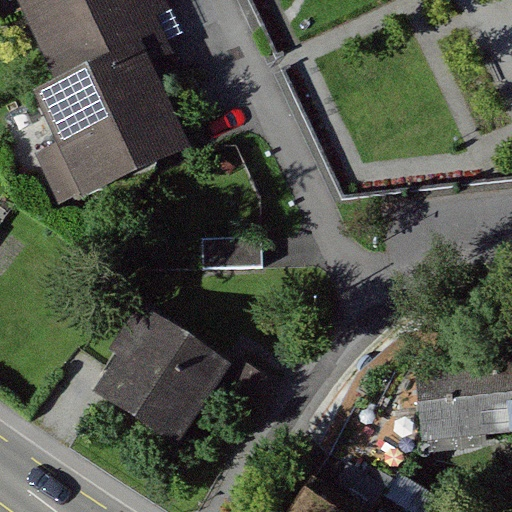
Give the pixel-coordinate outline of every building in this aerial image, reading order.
[(230,142),(171,0),(32,0),(66,83),(42,93),(86,201),(230,142)] [(205,258),(262,254),(260,236),(204,240),(205,258)] [(242,366),(152,308),(101,388),(191,445),(242,366)] [(511,367),(435,373),(442,460),(511,454),(511,367)] [(347,511),(299,479),(276,511),(347,511)]
